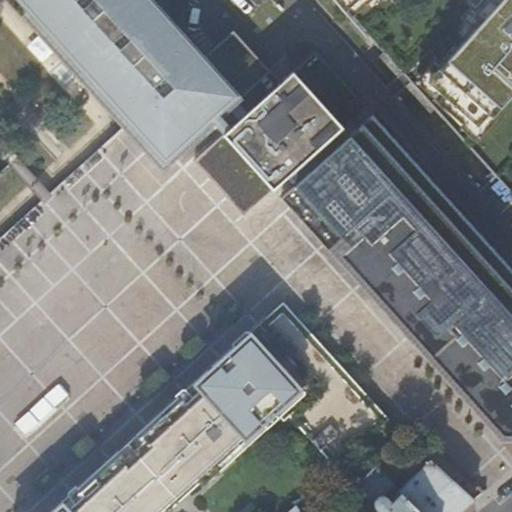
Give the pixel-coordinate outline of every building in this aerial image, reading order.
[(204,58),(150,0),(6,0),(125,130),(163,170),(213,124),(270,71),(233,31),(204,58)] [(335,0),(352,19),(372,0),(335,0)] [(511,0),(489,0),(474,18),(480,24),(428,84),(441,96),(435,104),(471,134),(488,115),(492,119),(511,95),(511,0)] [(293,72),(223,135),(195,162),(245,217),(343,127),(293,72)] [(343,127),(288,177),(295,185),(281,198),(345,270),(452,388),(501,442),(511,441),(511,268),(373,115),(350,136),(343,127)] [(351,452),(382,422),(287,318),(276,306),(162,409),(171,419),(226,367),(247,347),(350,451),(351,452)] [(339,464),(350,451),(247,347),(226,367),(269,415),(275,410),(330,472),(339,464)] [(269,415),(226,367),(171,419),(214,464),(256,426),(260,430),(272,419),(269,415)] [(162,409),(46,511),(161,511),(193,483),(197,487),(213,473),(209,469),(214,464),(171,419),(162,409)] [(371,471),(400,442),(382,422),(351,452),(368,468),(371,471)] [(363,473),(368,468),(351,452),(350,451),(339,464),(355,480),(361,475),(359,473),(361,471),(363,473)] [(411,511),(455,511),(467,502),(424,463),(392,493),(394,495),(411,511)] [(411,511),(394,495),(385,504),(380,500),(390,491),(371,471),(368,468),(363,473),(361,471),(359,473),(361,475),(355,480),(356,490),(367,502),(367,503),(367,507),(368,509),(370,511),(411,511)]
